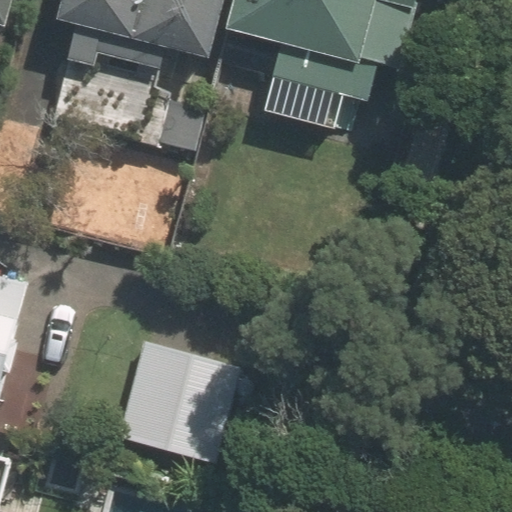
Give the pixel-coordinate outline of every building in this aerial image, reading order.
[(0,0),(0,26),(9,29),(16,0),(0,0)] [(229,0),(69,0),(65,20),(83,24),(58,120),(195,155),(206,110),(172,102),(184,52),(214,60),(229,0)] [(418,0),(241,0),(233,32),(284,45),(266,112),(353,135),(363,100),(376,104),(395,33),(409,37),(418,0)] [(0,420),(34,285),(0,276),(0,420)] [(144,343),(122,436),(257,467),(279,375),(144,343)]
